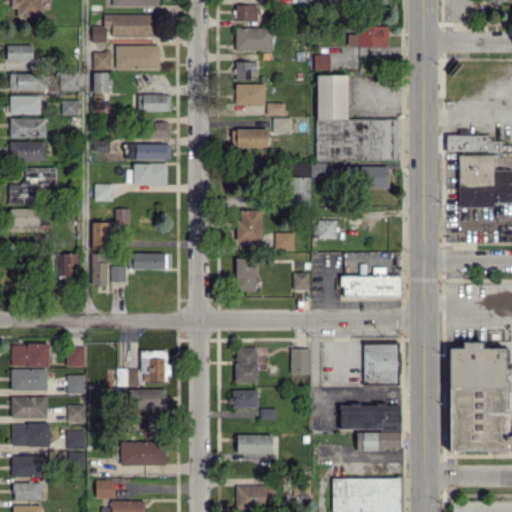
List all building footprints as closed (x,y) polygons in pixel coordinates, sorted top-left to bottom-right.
[(10,0),(10,8),(17,8),(17,15),(40,16),(39,0),(10,0)] [(256,4),(234,4),(234,20),(256,20),(256,4)] [(152,13),(102,14),(102,25),(110,25),(110,37),(152,36),(152,13)] [(90,41),(105,41),(105,25),(90,25),(90,41)] [(387,45),(386,25),(347,25),(347,46),(387,45)] [(234,27),(234,49),(271,49),(271,27),(234,27)] [(5,60),(32,60),(31,44),(5,44),(5,60)] [(158,44),(114,45),(114,68),(158,68),(158,44)] [(109,52),(92,51),(92,68),(109,69),(109,52)] [(312,67),(328,68),(329,54),(312,53),(312,67)] [(251,79),(252,61),(234,61),(234,79),(251,79)] [(57,89),(77,89),(77,72),(58,71),(57,89)] [(108,71),(91,71),(92,92),(108,91),(108,71)] [(8,88),(43,89),(43,73),(8,72),(8,88)] [(397,118),(345,118),(345,74),(315,74),(315,159),(397,159),(397,118)] [(264,83),(234,83),(234,104),(263,105),(264,83)] [(135,110),(169,110),(169,93),(135,94),(135,110)] [(39,113),(39,95),(8,95),(8,113),(39,113)] [(76,114),(76,100),(60,100),(60,114),(76,114)] [(108,101),(92,100),(92,111),(108,112),(108,101)] [(283,102),(265,102),(265,114),(283,114),(283,102)] [(44,117),(8,117),(8,136),(44,136),(44,117)] [(289,117),(271,117),(271,132),(289,132),(289,117)] [(169,121),(145,121),(144,136),(168,137),(169,121)] [(266,128),(229,128),(229,146),(266,146),(266,128)] [(445,150),(500,151),(500,140),(487,140),(487,135),(446,134),(445,150)] [(44,140),(7,140),(6,160),(44,160),(44,140)] [(92,150),(108,150),(108,140),(92,140),(92,150)] [(124,158),(168,159),(169,143),(125,143),(124,158)] [(510,169),(493,169),(493,153),(457,154),(458,206),(493,206),(493,202),(511,202),(510,169)] [(132,162),(131,169),(125,169),(125,183),(165,184),(165,162),(132,162)] [(310,162),(310,177),(326,177),(326,162),(310,162)] [(387,187),(387,165),(350,165),(350,188),(387,187)] [(7,203),(38,203),(38,190),(54,190),(54,167),(23,166),(23,181),(7,181),(7,203)] [(309,176),(286,176),(287,205),(309,205),(309,176)] [(111,183),(93,183),(93,200),(111,200),(111,183)] [(37,225),(37,207),(7,208),(7,225),(37,225)] [(260,209),(239,209),(239,219),(235,219),(235,240),(260,240),(260,209)] [(335,219),(313,219),(312,237),(334,237),(335,219)] [(90,222),(91,248),(111,247),(110,221),(90,222)] [(292,249),(292,231),(273,232),(273,249),(292,249)] [(77,253),(56,252),(55,274),(76,275),(77,253)] [(90,284),(106,284),(105,252),(89,252),(90,284)] [(165,269),(165,253),(128,252),(127,268),(165,269)] [(255,289),(255,257),(234,257),(234,290),(255,289)] [(109,265),(109,280),(124,280),(124,265),(109,265)] [(307,289),(307,272),(292,272),(292,289),(307,289)] [(400,276),(341,274),(340,294),(399,296),(400,276)] [(511,449),(447,450),(446,346),(460,346),(459,339),(481,339),(482,346),(504,346),(504,368),(507,368),(507,374),(504,374),(504,381),(507,380),(507,390),(504,390),(504,407),(508,407),(508,418),(504,418),(504,435),(511,435),(511,449)] [(396,342),(361,343),(361,383),(397,382),(396,342)] [(47,343),(9,343),(10,366),(48,365),(47,343)] [(82,346),(65,346),(65,366),(83,365),(82,346)] [(234,382),(256,381),(255,346),(233,347),(234,382)] [(309,348),(289,347),(289,373),(309,374),(309,348)] [(115,384),(142,384),(142,380),(166,380),(166,350),(139,350),(139,368),(115,368),(115,384)] [(9,390),(45,389),(45,368),(9,368),(9,390)] [(65,393),(84,392),(83,374),(65,374),(65,393)] [(164,388),(129,389),(130,409),(164,408),(164,388)] [(255,388),(230,389),(231,407),(256,406),(255,388)] [(45,396),(9,395),(9,417),(45,417),(45,396)] [(84,404),(66,404),(65,421),(83,421),(84,404)] [(399,404),(338,404),(338,429),(355,429),(355,449),(399,448),(399,404)] [(274,407),(259,407),(259,418),(274,418),(274,407)] [(161,413),(146,413),(146,431),(161,431),(161,413)] [(10,445),(47,445),(48,423),(10,423),(10,445)] [(83,449),(84,429),(65,429),(65,448),(83,449)] [(270,453),(271,434),(235,434),(235,452),(270,453)] [(119,464),(164,464),(163,440),(119,441),(119,464)] [(83,451),(67,450),(67,468),(83,469),(83,451)] [(43,475),(42,454),(9,455),(10,476),(43,475)] [(330,478),(330,511),(399,511),(398,477),(330,478)] [(113,479),(94,478),(94,497),(113,497),(113,479)] [(40,498),(39,482),(12,482),(12,499),(40,498)] [(234,508),(274,507),(273,484),(234,485),(234,508)] [(143,511),(143,499),(109,499),(109,507),(100,507),(99,511),(143,511)]
